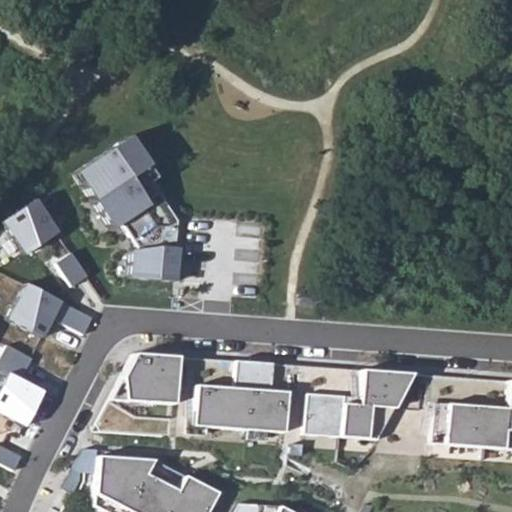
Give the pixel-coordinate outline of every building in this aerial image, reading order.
[(125,133),(79,164),(87,175),(71,186),(94,219),(131,195),(146,218),(146,232),(135,231),(134,251),(124,251),(123,279),(174,280),(174,249),(169,249),(169,217),(147,184),(155,178),(125,133)] [(29,202),(0,221),(0,231),(17,257),(51,236),(29,202)] [(70,285),(85,275),(69,251),(54,261),(70,285)] [(18,285),(0,321),(36,339),(54,303),(18,285)] [(128,355),(112,380),(104,401),(168,404),(171,358),(128,355)] [(266,364),(228,361),(226,390),(188,388),(186,427),(271,433),(274,395),(264,395),(266,364)] [(2,375),(0,378),(0,418),(19,428),(37,392),(2,375)] [(401,379),(354,375),(352,399),(300,395),(297,433),(358,438),(360,408),(385,410),(401,379)] [(511,386),(501,385),(499,411),(437,406),(434,447),(496,452),(497,432),(511,433),(511,386)] [(149,464),(89,459),(90,507),(99,511),(200,511),(208,497),(179,478),(169,493),(140,478),(149,464)]
